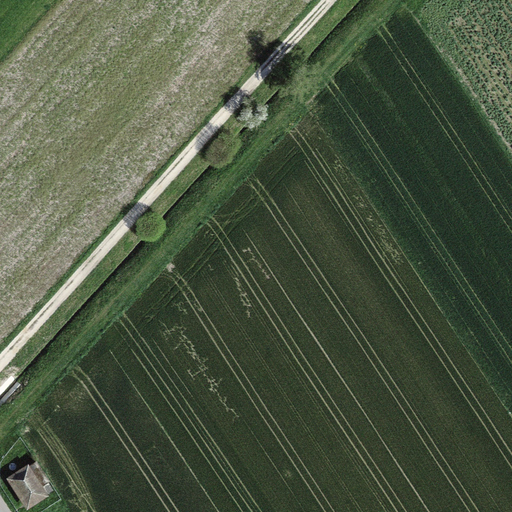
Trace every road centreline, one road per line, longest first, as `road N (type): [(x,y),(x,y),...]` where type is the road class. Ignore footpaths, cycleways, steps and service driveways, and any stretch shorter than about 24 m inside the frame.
road 1 (track): [(0,458),(407,0)]
road 2 (track): [(0,361),(325,0)]
